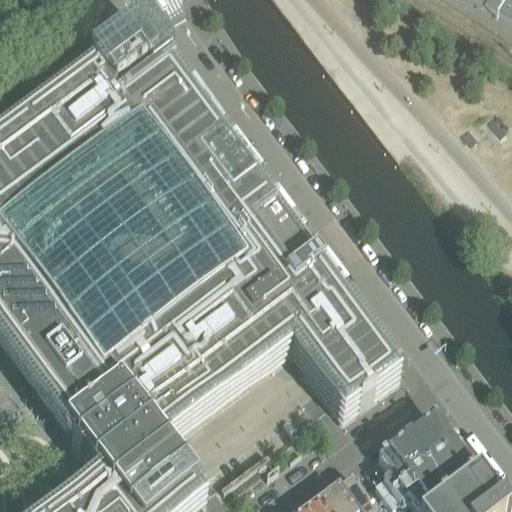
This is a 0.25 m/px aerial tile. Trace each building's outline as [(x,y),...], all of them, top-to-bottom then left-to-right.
[(203,511),(188,491),(179,480),(175,474),(162,457),(289,362),(302,380),(341,432),(398,390),(399,389),(171,81),(168,77),(166,78),(142,46),(0,151),(0,511),(203,511)] [(482,112),(457,134),(485,166),(510,143),(482,112)] [(420,475),(438,462),(440,465),(454,455),(432,426),(430,427),(431,428),(429,429),(429,430),(421,436),(421,435),(418,437),(419,437),(411,443),(410,443),(408,445),(400,451),(397,452),(398,453),(385,462),(383,463),(383,464),(377,468),(390,486),(374,498),(382,508),(408,488),(411,491),(424,481),(420,475)] [(441,511),(476,485),(454,455),(440,465),(438,462),(420,475),(424,481),(411,491),(408,488),(382,508),(384,511),(441,511)] [(496,511),(476,485),(441,511),(496,511)] [(368,511),(351,487),(336,498),(347,511),(368,511)] [(347,511),(336,498),(317,511),(316,511),(347,511)]
